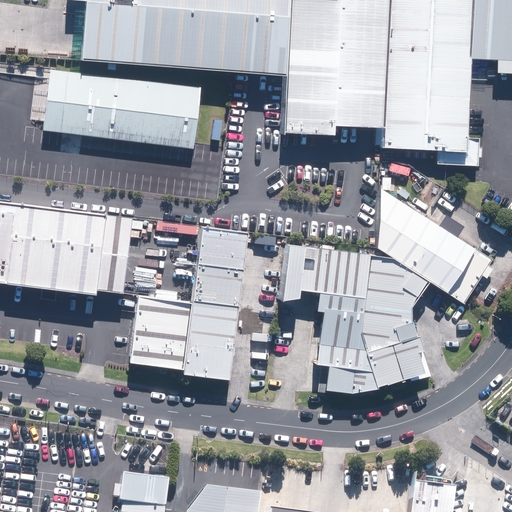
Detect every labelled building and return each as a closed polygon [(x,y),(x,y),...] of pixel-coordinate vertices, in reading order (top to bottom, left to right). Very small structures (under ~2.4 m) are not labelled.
[(289,0),(84,0),(81,64),(286,75),(289,0)] [(386,0),(291,0),(284,135),(379,140),(386,0)] [(470,0),(389,0),(382,149),(462,153),(467,60),(470,0)] [(511,0),(470,0),(467,60),(511,60),(511,0)] [(203,88),(52,68),(43,131),(194,152),(203,88)] [(283,242),(277,296),(295,299),(296,291),(313,292),(312,312),(317,313),(309,364),(322,366),(319,391),(348,396),(419,375),(403,306),(420,277),(452,305),(483,265),(371,189),(367,253),(283,242)] [(131,222),(0,203),(0,282),(120,299),(131,222)] [(225,372),(246,224),(196,217),(186,291),(137,284),(127,358),(225,372)] [(160,511),(165,480),(123,474),(117,511),(160,511)] [(256,511),(257,506),(259,493),(200,486),(186,511),(256,511)] [(409,489),(405,511),(445,511),(448,493),(409,489)]
